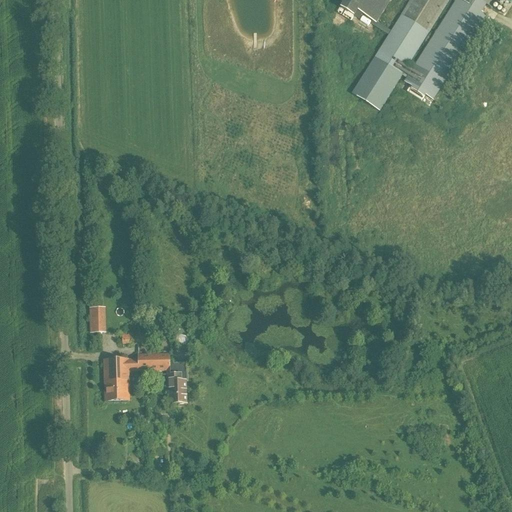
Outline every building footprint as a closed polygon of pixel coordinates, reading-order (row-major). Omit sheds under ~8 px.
[(341,0),(341,1),(377,24),(391,0),(410,0),(374,58),(403,76),(450,0),(456,0),(354,161),(414,199),(511,45),(511,31),(487,16),(482,13),(487,5),(491,8),(496,0),(341,0)] [(91,321),(91,334),(104,333),(103,321),(91,321)] [(187,349),(190,337),(187,337),(189,331),(178,329),(172,328),(171,332),(176,333),(176,335),(177,335),(175,346),(187,349)] [(122,347),(138,346),(138,333),(122,334),(122,347)] [(138,346),(151,346),(151,333),(138,333),(138,346)] [(170,371),(169,364),(169,355),(138,356),(139,360),(139,372),(167,371),(170,371)] [(129,372),(139,372),(139,360),(128,360),(104,361),(105,402),(129,402),(129,372)] [(170,371),(167,371),(167,383),(169,383),(170,405),(186,404),(186,382),(188,382),(187,363),(169,364),(170,371)] [(154,441),(159,437),(159,430),(155,426),(149,426),(149,437),(154,441)]
